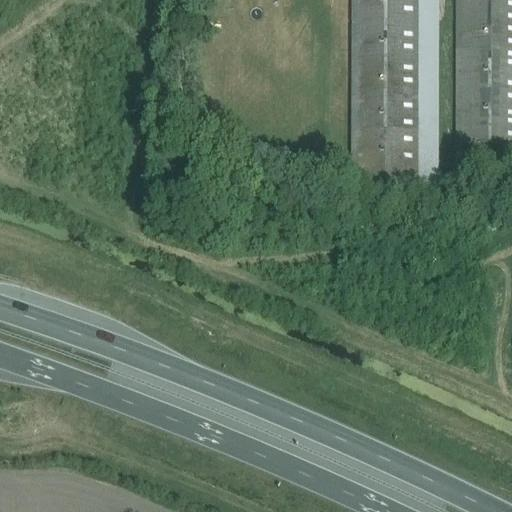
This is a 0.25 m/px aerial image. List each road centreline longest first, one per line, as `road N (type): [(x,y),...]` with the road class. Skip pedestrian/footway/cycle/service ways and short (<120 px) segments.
road 1 (trunk): [(490,511),(296,420),(0,308)]
road 2 (trunk): [(0,357),(217,437),(383,511)]
